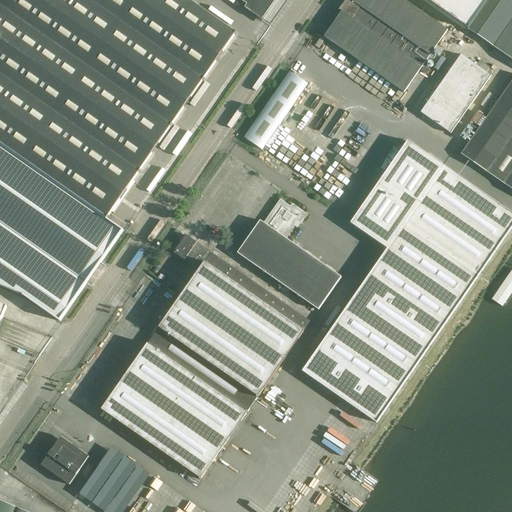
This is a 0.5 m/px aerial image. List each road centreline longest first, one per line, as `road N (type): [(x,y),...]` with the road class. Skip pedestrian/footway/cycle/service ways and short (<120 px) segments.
road 1 (unclassified): [(0,435),(304,0)]
road 2 (unknown): [(250,24),(140,185),(142,208),(153,217)]
